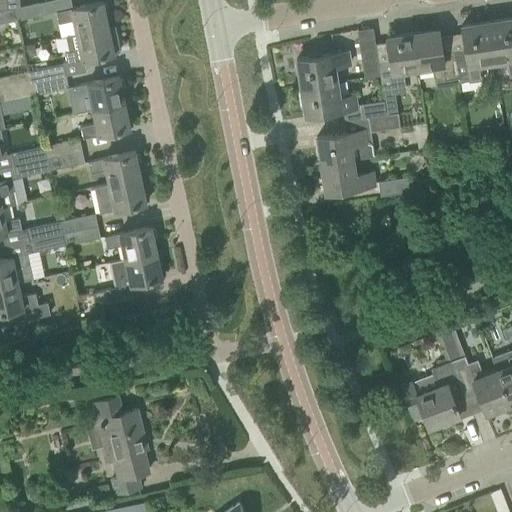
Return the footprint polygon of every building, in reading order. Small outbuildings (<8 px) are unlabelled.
[(19,0),(6,0),(7,9),(16,7),(20,6),(19,0)] [(103,1),(72,7),(70,0),(49,0),(39,3),(42,14),(55,11),(57,23),(72,20),(75,33),(108,26),(103,1)] [(42,14),(39,3),(39,2),(20,6),(16,7),(18,19),(42,14)] [(0,23),(18,19),(16,7),(7,9),(0,10),(0,23)] [(511,17),(487,21),(493,61),(507,59),(509,74),(511,73),(511,17)] [(493,61),(487,21),(461,25),(465,49),(453,50),(457,77),(458,82),(481,78),(479,63),(493,61)] [(114,25),(108,26),(75,33),(65,35),(68,49),(63,50),(66,62),(119,51),(114,25)] [(457,77),(453,50),(441,52),(437,29),(412,33),(417,67),(432,65),(434,81),(457,77)] [(417,67),(412,33),(386,37),(390,60),(377,62),(379,74),(381,89),(404,86),(402,70),(417,67)] [(32,43),(21,46),(23,57),(34,54),(32,43)] [(360,49),(363,69),(364,77),(379,74),(377,62),(375,47),(360,49)] [(334,65),(349,63),(347,51),(296,59),(300,86),(336,81),(334,65)] [(63,63),(52,65),(28,70),(30,82),(65,74),(63,63)] [(0,88),(30,82),(28,70),(0,76),(0,88)] [(68,87),(65,74),(30,82),(33,94),(68,87)] [(99,80),(71,86),(74,98),(77,112),(91,109),(124,101),(119,76),(99,80)] [(339,96),(336,81),(300,86),(305,114),(356,106),(354,94),(339,96)] [(0,101),(33,94),(30,82),(0,88),(0,101)] [(362,118),(368,117),(386,114),(384,100),(360,104),(362,118)] [(130,127),(124,101),(91,109),(94,122),(79,125),(82,137),(130,127)] [(398,112),(386,114),(368,117),(370,131),(400,127),(398,112)] [(418,148),(429,147),(426,123),(415,124),(418,148)] [(372,143),(368,141),(366,129),(316,136),(320,164),(353,159),(374,156),(372,143)] [(79,138),(44,145),(46,156),(82,149),(79,138)] [(46,156),(44,145),(9,153),(11,164),(46,156)] [(84,161),(82,149),(46,156),(49,169),(84,161)] [(135,151),(115,155),(87,161),(90,173),(104,170),(107,184),(141,176),(135,151)] [(49,169),(46,156),(11,164),(14,177),(49,169)] [(355,174),(353,159),(320,164),(325,192),(374,184),(372,171),(355,174)] [(146,202),(141,176),(107,184),(92,186),(98,212),(146,202)] [(379,195),(410,191),(408,176),(377,181),(379,195)] [(15,203),(12,189),(10,178),(0,179),(0,206),(1,206),(15,203)] [(4,219),(1,206),(0,206),(0,233),(21,229),(18,216),(4,219)] [(94,213),(85,215),(60,220),(63,232),(97,225),(94,213)] [(63,232),(60,220),(36,226),(26,228),(28,240),(63,232)] [(100,236),(97,225),(63,232),(65,244),(90,239),(100,236)] [(151,225),(132,230),(104,236),(106,247),(121,244),(124,258),(157,251),(151,225)] [(65,244),(63,232),(28,240),(31,251),(65,244)] [(162,277),(157,251),(124,258),(109,261),(114,287),(105,289),(107,301),(132,296),(130,284),(162,277)] [(32,278),(29,264),(26,253),(0,258),(0,285),(17,281),(32,278)] [(20,295),(17,281),(0,285),(0,311),(22,307),(25,319),(50,313),(47,302),(37,304),(35,292),(20,295)] [(107,301),(105,289),(94,291),(96,303),(107,301)] [(476,358),(467,362),(454,329),(440,334),(464,397),(477,392),(484,412),(509,402),(495,367),(482,372),(476,358)] [(411,382),(400,386),(412,417),(423,413),(428,426),(458,414),(453,401),(464,397),(440,334),(439,332),(426,337),(428,343),(438,340),(440,345),(437,346),(440,354),(443,353),(446,361),(431,367),(438,385),(417,393),(412,381),(411,382)] [(511,349),(491,357),(495,367),(509,402),(511,401),(511,349)] [(137,408),(122,412),(118,395),(90,403),(95,424),(100,422),(100,423),(103,425),(104,425),(109,443),(103,444),(107,460),(113,458),(118,476),(112,477),(115,492),(140,486),(137,472),(149,469),(139,432),(143,431),(137,408)] [(62,500),(64,510),(91,504),(89,494),(62,500)] [(245,511),(238,502),(223,511),(245,511)]
